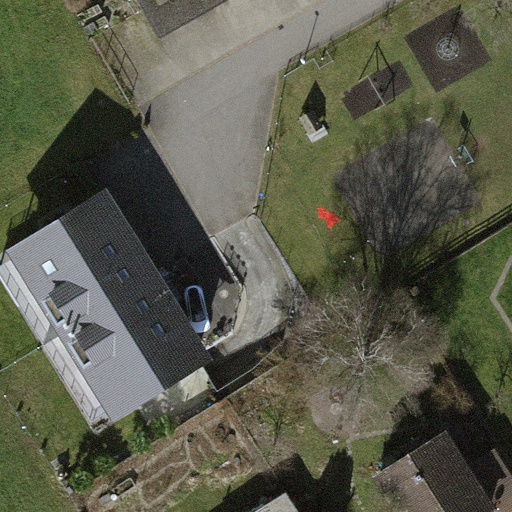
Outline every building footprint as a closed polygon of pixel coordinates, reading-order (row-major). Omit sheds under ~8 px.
[(96,186),(0,245),(0,246),(51,330),(148,269),(96,186)] [(200,352),(148,269),(51,330),(103,412),(200,352)] [(443,432),(374,473),(397,511),(482,511),(489,508),(443,432)] [(511,511),(511,478),(493,448),(466,464),(495,511),(511,511)] [(297,511),(285,492),(253,511),(297,511)]
